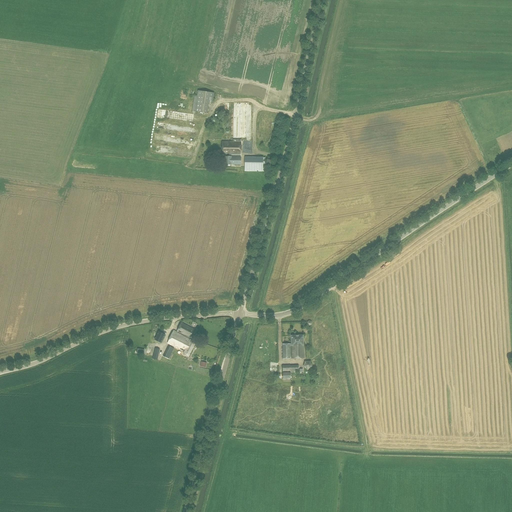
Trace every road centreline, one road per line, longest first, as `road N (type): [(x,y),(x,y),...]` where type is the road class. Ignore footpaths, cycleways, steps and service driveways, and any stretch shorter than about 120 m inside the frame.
road 1 (tertiary): [(239,313),(324,0)]
road 2 (unclassified): [(239,313),(291,312),(511,164)]
road 3 (unclassified): [(0,372),(130,323),(239,313)]
road 4 (tertiary): [(185,511),(239,313)]
